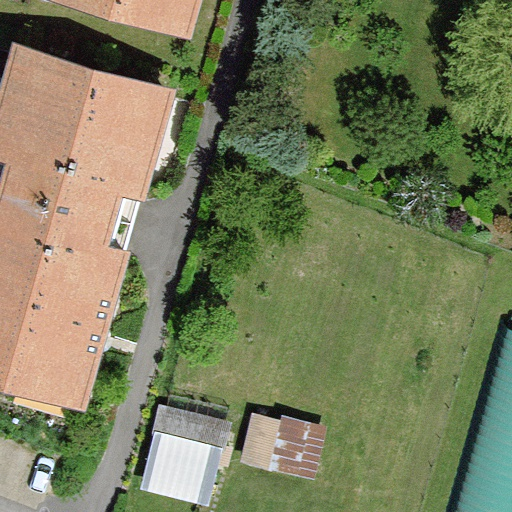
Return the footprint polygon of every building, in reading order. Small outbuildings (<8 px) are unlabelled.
[(98,0),(186,25),(192,0),(98,0)] [(0,115),(0,365),(83,389),(172,80),(23,37),(0,115)] [(511,511),(511,317),(455,511),(511,511)] [(211,492),(230,408),(166,394),(148,478),(211,492)] [(313,466),(327,419),(263,400),(249,447),(313,466)]
